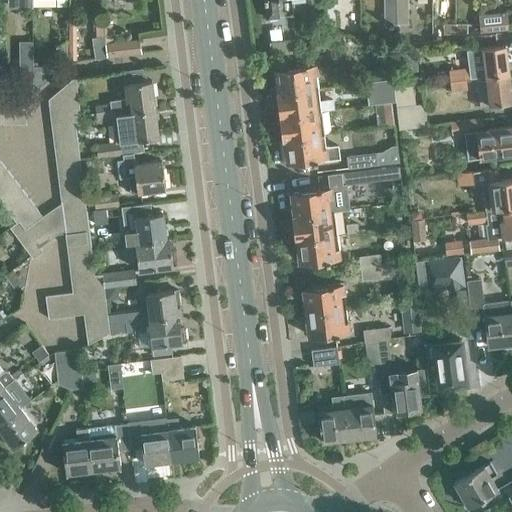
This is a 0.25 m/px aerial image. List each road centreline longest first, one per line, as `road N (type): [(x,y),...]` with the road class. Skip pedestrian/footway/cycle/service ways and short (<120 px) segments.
road 1 (secondary): [(248,353),(204,0)]
road 2 (secondary): [(248,353),(249,507)]
road 3 (secondary): [(282,498),(248,353)]
road 4 (residential): [(393,469),(511,397)]
